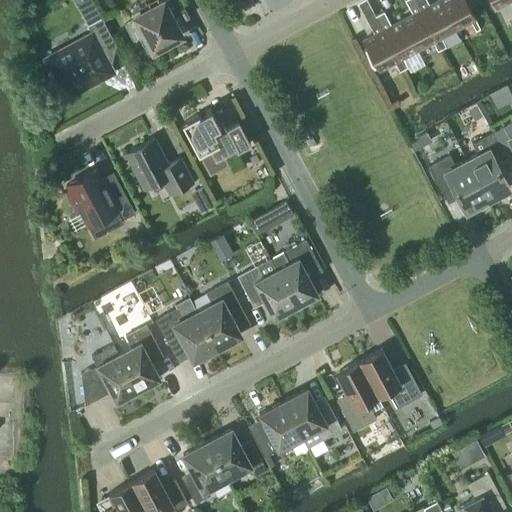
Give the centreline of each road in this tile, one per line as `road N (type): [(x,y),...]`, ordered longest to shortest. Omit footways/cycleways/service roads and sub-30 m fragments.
road 1 (residential): [(101,458),(372,315)]
road 2 (residential): [(372,315),(233,54)]
road 3 (residential): [(62,145),(233,54)]
road 4 (residential): [(372,315),(481,255)]
